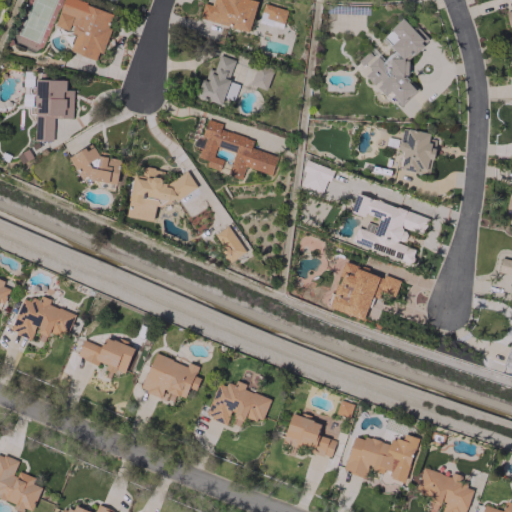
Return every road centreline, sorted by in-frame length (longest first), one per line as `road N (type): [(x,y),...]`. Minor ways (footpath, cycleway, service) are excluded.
road 1 (residential): [(0,392),(287,511)]
road 2 (residential): [(451,0),(471,67),(475,161),(445,303)]
